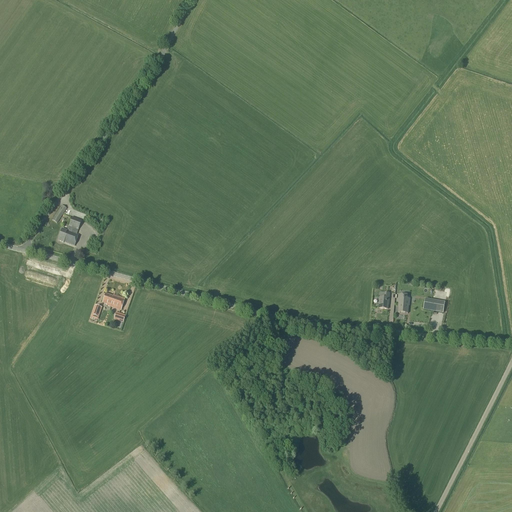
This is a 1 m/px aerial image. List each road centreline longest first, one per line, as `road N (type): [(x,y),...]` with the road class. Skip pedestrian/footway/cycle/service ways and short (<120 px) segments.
road 1 (tertiary): [(21,250),(292,318),(511,344)]
road 2 (unclassified): [(21,250),(148,72),(188,0)]
road 3 (unclassified): [(435,511),(511,360)]
